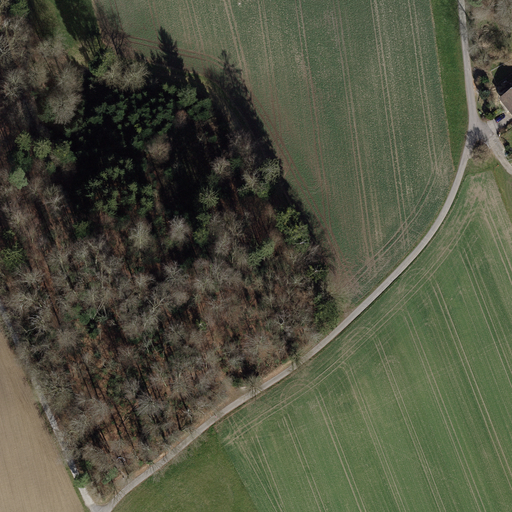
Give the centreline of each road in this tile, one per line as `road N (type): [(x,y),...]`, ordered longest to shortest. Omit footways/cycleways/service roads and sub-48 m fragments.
road 1 (track): [(108,511),(234,404),(292,368),(412,256),(450,199),(475,121),(462,0)]
road 2 (track): [(351,317),(203,82),(92,67)]
road 3 (track): [(96,511),(0,316)]
